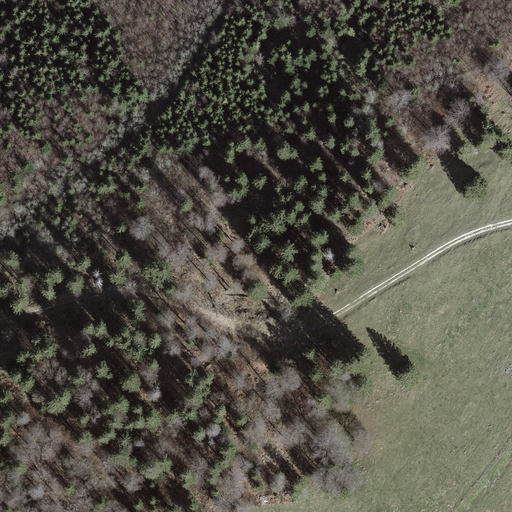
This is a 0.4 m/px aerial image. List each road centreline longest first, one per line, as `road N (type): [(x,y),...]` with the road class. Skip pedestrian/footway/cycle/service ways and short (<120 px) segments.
road 1 (track): [(0,322),(93,296),(143,297),(266,341),(297,340),(431,253),(511,221)]
road 2 (track): [(0,248),(149,120),(230,0)]
